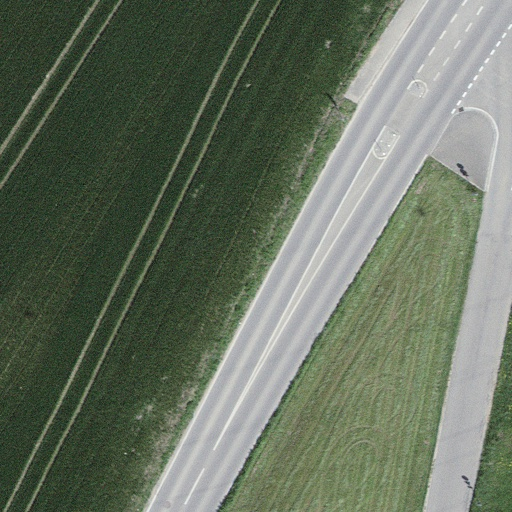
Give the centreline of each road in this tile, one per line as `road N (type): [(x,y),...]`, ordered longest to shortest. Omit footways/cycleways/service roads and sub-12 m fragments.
road 1 (tertiary): [(476,0),(350,200),(180,511)]
road 2 (unclassified): [(494,0),(511,15),(511,172),(446,511)]
